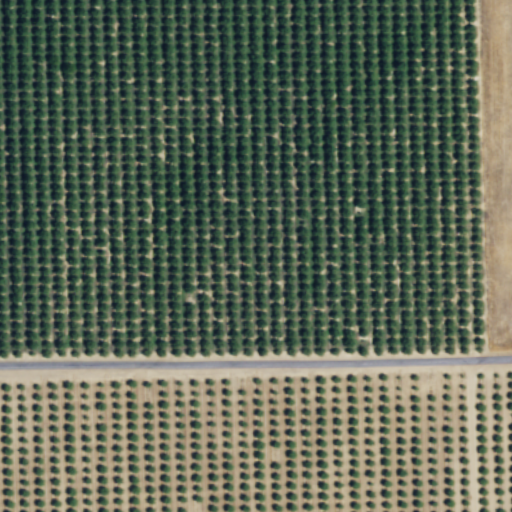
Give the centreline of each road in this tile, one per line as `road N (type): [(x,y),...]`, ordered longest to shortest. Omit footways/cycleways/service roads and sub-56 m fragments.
road 1 (track): [(0,364),(511,357)]
road 2 (track): [(468,359),(472,511)]
